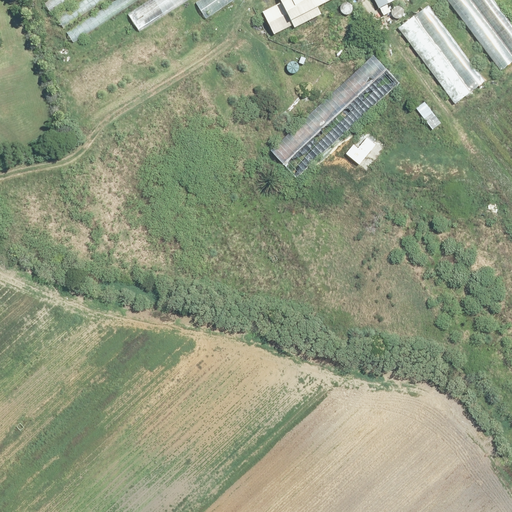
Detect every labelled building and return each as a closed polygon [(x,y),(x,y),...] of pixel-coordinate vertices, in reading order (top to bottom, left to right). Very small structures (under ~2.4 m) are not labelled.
[(51,0),(46,3),(53,13),(72,0),(51,0)] [(82,0),(56,17),(62,28),(105,0),(82,0)] [(138,0),(117,0),(69,32),(75,42),(138,0)] [(151,0),(129,15),(140,31),(186,0),(151,0)] [(235,0),(203,0),(198,4),(208,19),(235,0)] [(297,29),(323,16),(319,8),(335,0),(281,0),(284,4),(265,13),(276,35),(295,25),(297,29)] [(350,0),(340,7),(347,19),(358,12),(350,0)] [(367,0),(364,0),(361,4),(372,16),(377,11),(367,0)] [(377,0),(385,16),(393,12),(390,6),(401,0),(377,0)] [(511,21),(494,0),(447,0),(505,70),(511,64),(511,21)] [(432,12),(428,7),(399,28),(452,105),(485,82),(482,77),(480,77),(478,76),(475,75),(473,74),(471,73),(469,73),(467,71),(465,70),(463,69),(461,68),(459,67),(457,65),(455,64),(454,62),(452,61),(450,59),(449,57),(447,56),(446,54),(444,52),(443,50),(442,48),(441,46),(440,44),(438,42),(437,40),(437,38),(436,36),(435,33),(434,31),(434,29),(433,27),(433,24),(432,22),(432,20),(432,17),(432,15),(432,13),(432,12)] [(400,84),(373,55),(271,150),(299,179),(400,84)] [(300,61),(288,62),(289,73),(301,72),(300,61)]
